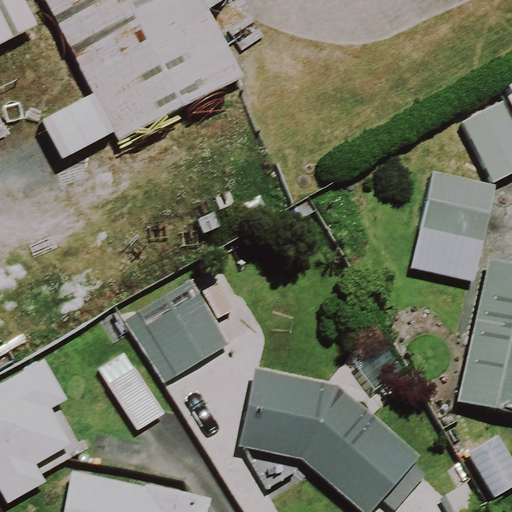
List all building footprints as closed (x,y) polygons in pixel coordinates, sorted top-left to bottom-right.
[(173,0),(15,0),(96,156),(221,92),(173,0)] [(511,172),(511,123),(501,102),(461,121),(463,127),(446,135),(455,153),(472,145),(491,183),(511,172)] [(495,186),(433,171),(410,268),(472,282),(495,186)] [(511,263),(489,258),(457,402),(511,413),(511,263)] [(228,344),(189,281),(124,320),(163,383),(228,344)] [(65,399),(43,360),(0,384),(0,491),(7,504),(45,482),(35,464),(70,444),(50,407),(65,399)] [(300,459),(360,511),(370,511),(381,500),(393,511),(425,474),(413,464),(419,457),(337,384),(253,366),(238,445),(300,459)] [(163,414),(132,367),(107,383),(137,431),(163,414)] [(511,486),(511,461),(497,436),(468,452),(495,497),(511,486)] [(143,487),(71,472),(62,511),(206,511),(209,499),(144,485),(143,487)]
